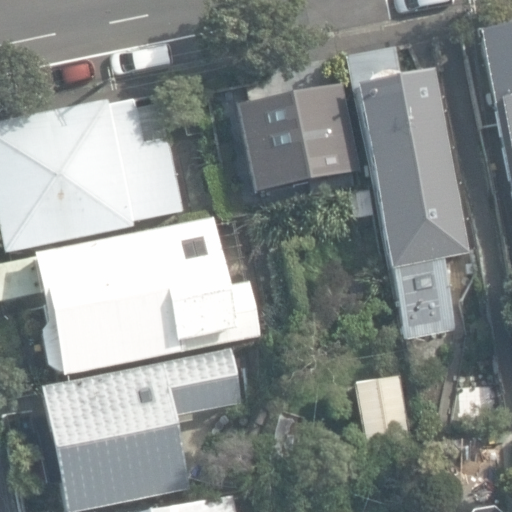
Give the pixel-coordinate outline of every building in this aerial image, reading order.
[(511,29),(475,37),(511,214),(511,29)] [(401,78),(395,51),(346,61),(387,273),(390,273),(404,341),(454,331),(441,262),(466,257),(430,73),(401,78)] [(317,65),(206,84),(224,191),(335,172),(317,65)] [(0,125),(0,255),(1,259),(130,232),(129,226),(180,215),(164,140),(140,145),(131,104),(104,110),(103,104),(0,125)] [(351,223),(372,219),(366,193),(346,197),(351,223)] [(225,288),(211,221),(33,259),(58,379),(257,338),(246,284),(225,288)] [(0,267),(0,302),(37,295),(30,261),(0,267)] [(37,393),(61,511),(88,511),(187,492),(172,418),(239,404),(228,353),(227,354),(37,393)] [(352,388),(364,452),(408,443),(396,380),(352,388)] [(233,511),(230,497),(166,511),(233,511)]
